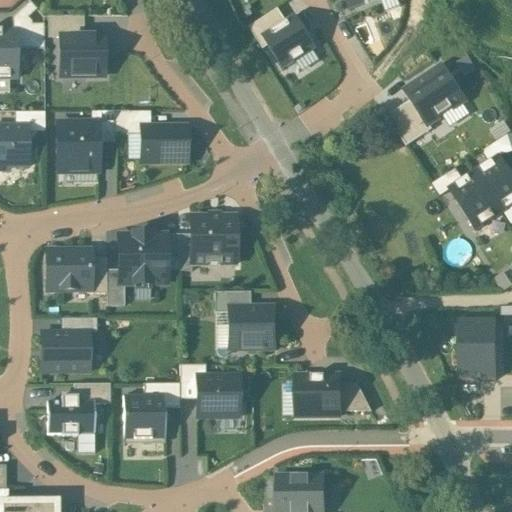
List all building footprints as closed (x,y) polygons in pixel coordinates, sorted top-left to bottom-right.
[(345,0),(349,10),(363,5),(364,6),(378,0),(345,0)] [(295,17),(262,38),(283,71),(317,50),(295,17)] [(59,38),(83,38),(83,18),(47,18),(47,39),(59,39),(59,38)] [(14,26),(14,32),(16,32),(16,51),(43,51),(43,25),(14,26)] [(0,80),(16,80),(16,51),(16,32),(14,32),(0,32),(0,31),(0,30),(0,80)] [(83,38),(59,38),(59,39),(59,78),(103,78),(103,38),(83,38)] [(427,126),(464,102),(442,68),(405,92),(427,126)] [(90,113),(90,126),(97,126),(97,145),(114,145),(114,113),(90,113)] [(114,137),(141,137),(141,129),(137,125),(128,125),(128,113),(114,113),(114,137)] [(14,114),(14,128),(27,128),(27,134),(44,134),(44,114),(14,114)] [(56,126),(57,174),(98,173),(97,145),(97,126),(90,126),(56,126)] [(400,162),(378,127),(335,154),(358,189),(400,162)] [(14,128),(0,128),(0,172),(7,173),(7,169),(28,169),(27,134),(27,128),(14,128)] [(141,137),(141,165),(186,165),(185,129),(141,129),(141,137)] [(501,216),(511,208),(511,177),(500,159),(475,176),(501,216)] [(476,232),(501,216),(475,176),(450,192),(476,232)] [(190,266),(191,266),(235,266),(235,218),(189,218),(189,237),(190,266)] [(164,236),(164,237),(166,237),(166,260),(178,260),(177,236),(164,236)] [(191,273),(191,266),(190,266),(189,237),(177,236),(178,260),(178,273),(191,273)] [(164,237),(118,238),(118,272),(118,286),(123,286),(166,285),(166,260),(166,237),(164,237)] [(90,252),(46,253),(46,293),(89,292),(90,292),(90,260),(90,252)] [(106,260),(90,260),(90,292),(89,292),(89,296),(106,296),(106,272),(106,260)] [(124,308),(123,286),(118,286),(118,272),(106,272),(106,296),(106,308),(124,308)] [(214,315),(229,315),(229,309),(250,309),(249,294),(214,294),(214,315)] [(511,317),(511,307),(500,308),(501,317),(511,317)] [(274,351),(274,309),(250,309),(229,309),(229,315),(229,351),(274,351)] [(497,381),(496,321),(458,322),(458,382),(497,381)] [(92,328),(39,329),(40,374),(93,374),(92,328)] [(179,380),(197,380),(197,379),(205,379),(205,367),(179,367),(179,380)] [(339,378),(296,378),(296,418),(340,418),(340,413),(339,386),(339,378)] [(197,379),(197,380),(197,419),(237,419),(237,379),(205,379),(197,379)] [(143,386),(143,398),(164,398),(164,410),(179,410),(179,385),(143,386)] [(73,386),(73,399),(76,399),(77,403),(93,403),(93,407),(109,406),(109,386),(73,386)] [(371,413),(358,386),(339,386),(340,413),(371,413)] [(143,398),(122,398),(122,446),(164,445),(164,410),(164,398),(143,398)] [(46,404),(46,437),(61,437),(61,439),(76,439),(76,437),(94,436),(93,407),(93,403),(77,403),(76,399),(73,399),(60,399),(60,404),(46,404)] [(323,511),(323,478),(277,479),(277,511),(323,511)] [(56,511),(56,503),(5,504),(0,503),(0,511),(56,511)]
